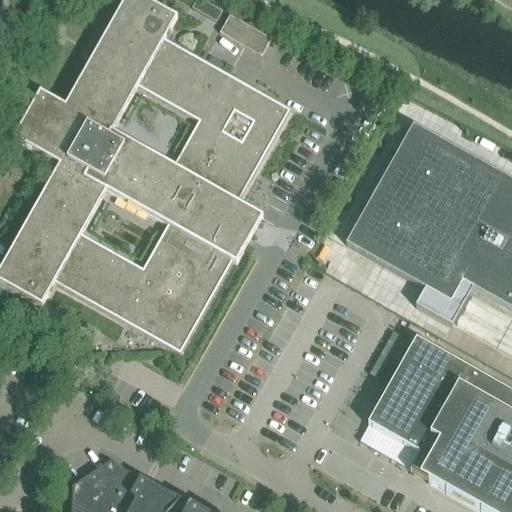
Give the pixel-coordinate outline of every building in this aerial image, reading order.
[(60,168),(0,273),(0,286),(42,310),(55,287),(180,358),(232,266),(236,268),(263,221),(238,206),(290,114),(165,44),(178,21),(140,0),(126,0),(65,109),(40,95),(14,142),(60,168)] [(222,15),(197,0),(191,10),(216,25),(222,15)] [(272,42),(230,19),(220,36),(262,60),(272,42)] [(511,184),(414,129),(347,248),(451,307),(463,286),(511,313),(511,184)] [(410,475),(476,511),(511,511),(511,397),(416,343),(368,428),(420,458),(410,475)] [(194,511),(110,465),(72,490),(71,511),(194,511)]
